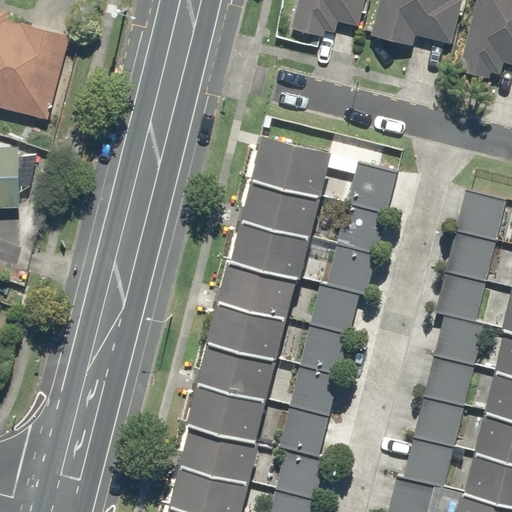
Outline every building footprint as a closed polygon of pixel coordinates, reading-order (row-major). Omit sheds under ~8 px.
[(339,21),(359,26),(365,0),(297,0),(291,28),(334,39),(339,21)] [(416,36),(452,45),(463,0),(379,0),(371,35),(414,45),(416,36)] [(511,0),(477,0),(458,70),(489,78),(491,72),(500,74),(503,61),(511,63),(511,0)] [(70,36),(6,19),(8,12),(0,9),(0,106),(48,119),(70,36)] [(359,159),(356,172),(327,164),(330,152),(262,134),(251,178),(383,212),(387,213),(399,169),(359,159)] [(0,207),(19,207),(18,147),(0,147),(0,207)] [(383,212),(251,178),(240,219),(373,253),(377,254),(387,213),(383,212)] [(455,232),(511,244),(511,199),(465,189),(455,232)] [(373,253),(240,219),(230,259),(362,293),(366,294),(377,254),(373,253)] [(511,244),(455,232),(446,271),(511,286),(511,244)] [(362,293),(230,259),(219,301),(352,335),(362,293)] [(511,286),(446,271),(437,312),(442,313),(445,314),(511,329),(511,286)] [(352,335),(219,301),(209,342),(341,376),(352,335)] [(511,329),(445,314),(442,313),(433,355),(435,356),(511,373),(511,329)] [(341,376),(209,342),(198,384),(330,418),(341,376)] [(511,373),(435,356),(433,355),(423,395),(426,396),(511,415),(511,373)] [(330,418),(198,384),(188,424),(320,458),(330,418)] [(511,415),(426,396),(423,395),(414,436),(416,437),(511,459),(511,415)] [(320,458),(188,424),(177,464),(310,498),(316,499),(326,460),(320,458)] [(511,459),(416,437),(414,436),(405,477),(511,501),(511,459)] [(310,498),(177,464),(168,502),(205,511),(312,511),(316,499),(310,498)] [(511,511),(511,501),(405,477),(395,475),(386,511),(511,511)] [(205,511),(168,502),(165,511),(205,511)]
